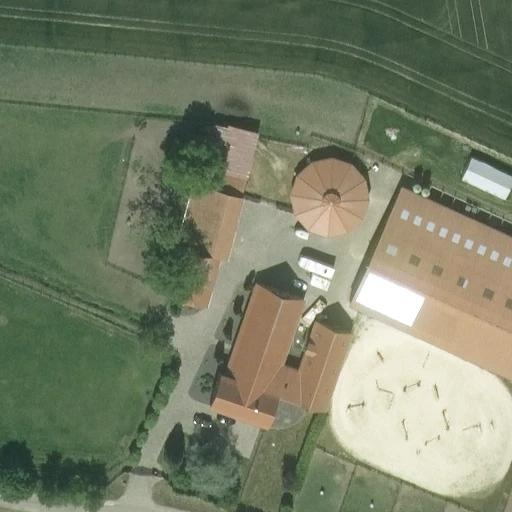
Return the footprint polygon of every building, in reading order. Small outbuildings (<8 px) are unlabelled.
[(210,149),(229,153),(226,171),(257,176),(265,128),(215,120),(210,149)] [(378,175),(315,152),(292,214),(329,227),(333,217),(359,226),(378,175)] [(230,178),(209,172),(205,186),(227,192),(230,178)] [(205,186),(198,184),(182,245),(216,255),(227,257),(243,196),(227,192),(205,186)] [(511,236),(400,185),(348,300),(359,304),(511,373),(511,236)] [(216,255),(182,245),(170,292),(204,301),(216,255)] [(302,297),(257,281),(226,373),(278,390),(277,391),(324,408),(350,331),(315,318),(298,368),(281,362),(298,313),(297,313),(302,297)] [(226,373),(220,371),(210,401),(267,421),(277,391),(278,390),(226,373)]
